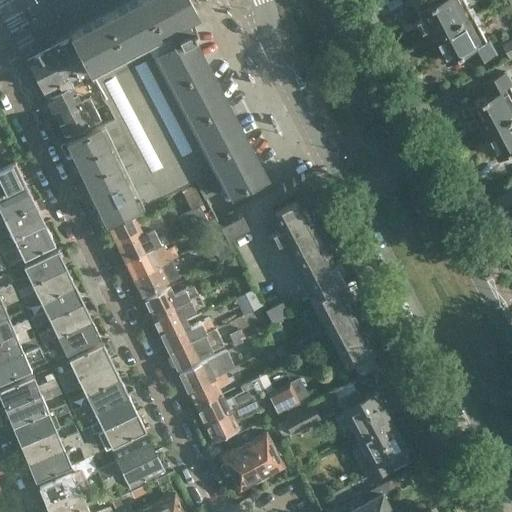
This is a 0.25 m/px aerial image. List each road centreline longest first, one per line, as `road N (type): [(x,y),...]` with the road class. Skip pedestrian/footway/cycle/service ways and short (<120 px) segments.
road 1 (residential): [(0,59),(216,511)]
road 2 (tertiary): [(343,181),(511,494)]
road 3 (tertiary): [(511,337),(407,141)]
road 4 (tertiary): [(266,0),(281,63),(343,181)]
road 5 (tertiary): [(407,141),(323,0)]
